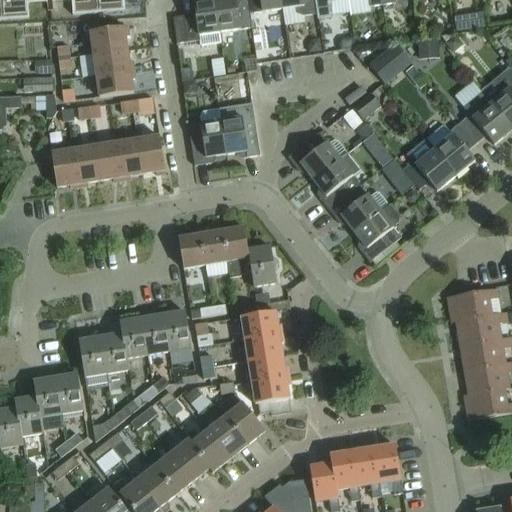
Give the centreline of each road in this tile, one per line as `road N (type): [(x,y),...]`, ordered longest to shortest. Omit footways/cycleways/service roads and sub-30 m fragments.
road 1 (residential): [(190,203),(160,16),(164,0)]
road 2 (residential): [(156,210),(160,271),(32,290)]
road 3 (unclassified): [(383,308),(411,264),(511,184)]
road 4 (residential): [(32,290),(41,231),(156,210)]
road 5 (residential): [(190,203),(244,192),(264,198),(325,271)]
road 6 (residential): [(324,428),(300,291),(325,271)]
road 7 (residential): [(206,511),(324,428)]
